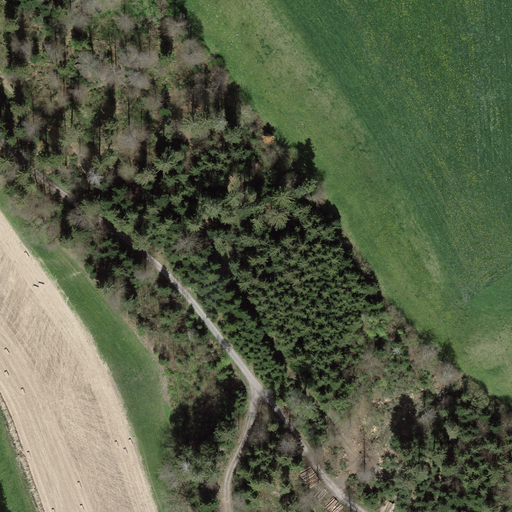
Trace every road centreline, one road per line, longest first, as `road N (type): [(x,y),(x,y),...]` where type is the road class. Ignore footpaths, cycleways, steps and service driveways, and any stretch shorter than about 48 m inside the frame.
road 1 (track): [(368,511),(328,482),(176,285),(0,136)]
road 2 (track): [(249,375),(252,407),(225,483),(228,511)]
